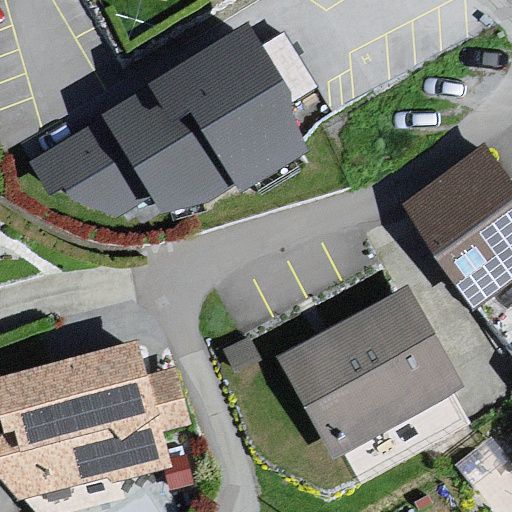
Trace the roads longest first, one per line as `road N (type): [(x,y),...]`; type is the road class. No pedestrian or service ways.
road 1 (unknown): [(369,202),(144,276),(199,377),(227,452),(232,495),(224,511)]
road 2 (unknown): [(492,384),(369,202)]
road 3 (unknown): [(369,202),(432,170),(511,111)]
